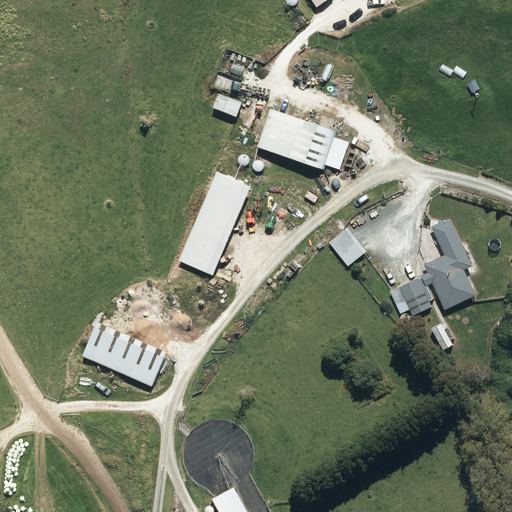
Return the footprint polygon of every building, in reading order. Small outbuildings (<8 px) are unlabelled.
[(312,0),(319,10),(332,0),(312,0)] [(220,94),(214,109),(238,118),(244,103),(220,94)] [(318,127),(272,110),(258,148),(323,170),(324,165),(340,171),(351,142),(336,137),(338,131),(335,130),(338,122),(322,117),(318,127)] [(215,277),(253,186),(219,171),(181,262),(215,277)] [(422,276),(428,287),(432,285),(446,311),(476,296),(463,270),(474,265),(450,219),(431,229),(446,256),(424,267),(428,273),(422,276)] [(349,268),(368,252),(353,234),(334,249),(349,268)] [(428,287),(422,276),(390,293),(401,314),(410,310),(414,317),(437,305),(428,287)] [(100,323),(85,356),(151,387),(167,353),(100,323)] [(443,323),(433,328),(445,350),(454,344),(443,323)] [(247,511),(234,487),(213,498),(220,511),(247,511)]
